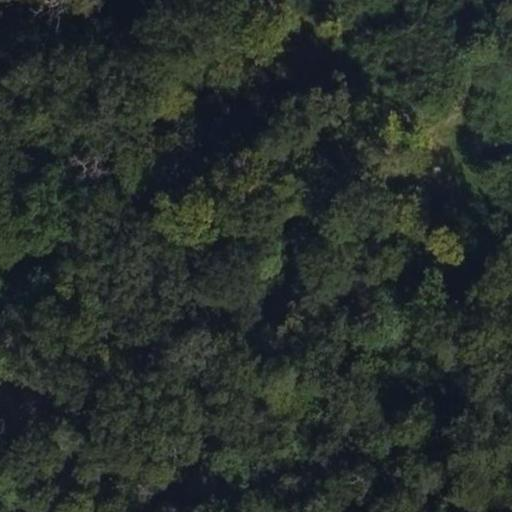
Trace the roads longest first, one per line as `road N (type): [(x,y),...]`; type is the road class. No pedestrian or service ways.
road 1 (track): [(149,511),(511,111)]
road 2 (unknown): [(511,160),(0,279)]
